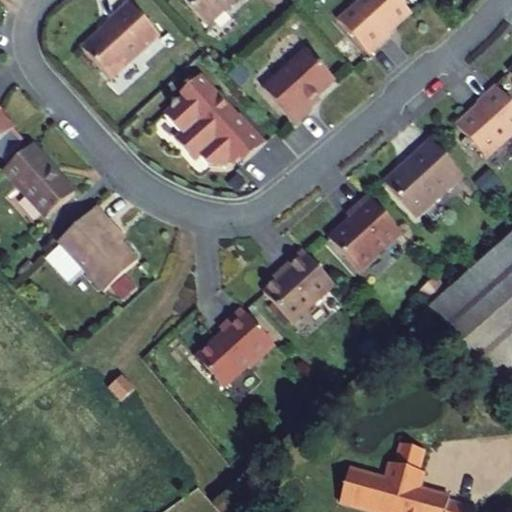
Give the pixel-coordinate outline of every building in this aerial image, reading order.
[(182,0),(207,27),(237,0),(182,0)] [(388,35),(411,14),(398,0),(362,0),(338,22),(369,56),(390,37),(388,35)] [(111,81),(159,37),(128,3),(107,22),(109,24),(81,49),(111,81)] [(187,43),(178,51),(178,54),(186,63),(196,53),(187,43)] [(307,106),(335,81),(307,50),(263,90),(296,126),(312,111),(307,106)] [(236,82),(243,84),(246,70),(239,69),(236,82)] [(179,95),(183,99),(164,115),(181,134),(175,140),(194,161),(199,157),(209,167),(221,167),(230,158),(235,164),(240,160),(243,164),(266,144),(240,115),(237,118),(200,77),(179,95)] [(475,104),(479,108),(479,116),(468,115),(455,127),(485,160),(511,135),(511,105),(495,87),(475,104)] [(0,155),(3,159),(22,142),(0,117),(0,155)] [(416,220),(462,177),(430,142),(407,163),(409,165),(401,172),(397,172),(383,184),(416,220)] [(32,146),(3,172),(45,220),(74,194),(32,146)] [(358,273),(401,235),(366,197),(345,216),(349,221),(328,240),(358,273)] [(95,208),(58,243),(58,244),(96,209),(95,208)] [(107,221),(96,209),(58,244),(103,293),(138,262),(104,224),(107,221)] [(486,240),(498,240),(498,225),(486,225),(486,240)] [(511,236),(428,310),(511,404),(511,236)] [(334,287),(302,252),(280,271),(283,275),(262,294),(291,326),(334,287)] [(124,301),(135,291),(124,279),(113,288),(124,301)] [(250,369),(274,348),(241,311),(219,330),(223,334),(195,359),(223,390),(248,367),(250,369)] [(108,389),(120,403),(134,391),(122,377),(108,389)] [(281,412),(293,426),(307,415),(295,401),(281,412)] [(476,511),(477,510),(449,503),(450,499),(429,493),(427,498),(418,495),(420,491),(424,474),(418,473),(424,452),(401,446),(396,466),(390,465),(385,481),(384,486),(371,482),(372,478),(349,471),(340,505),(363,511),(476,511)] [(385,481),(372,478),(371,482),(384,486),(385,481)]
